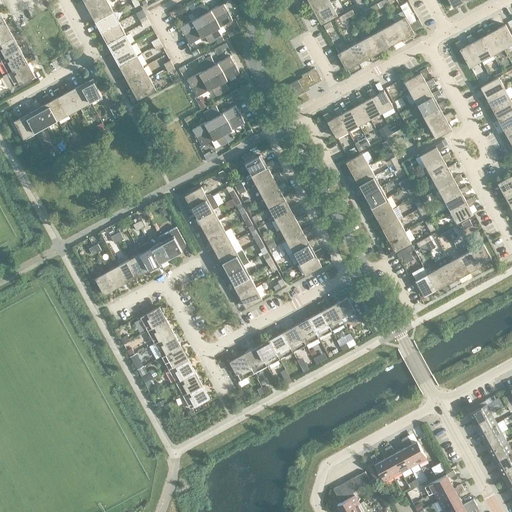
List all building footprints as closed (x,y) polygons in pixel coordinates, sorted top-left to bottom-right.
[(105,0),(84,0),(89,9),(105,0)] [(113,10),(107,0),(105,0),(89,9),(95,20),(113,10)] [(331,3),(329,0),(309,0),(315,11),(331,3)] [(404,0),(399,3),(409,21),(415,18),(405,0),(404,0)] [(186,4),(189,9),(195,6),(192,1),(186,4)] [(228,11),(223,3),(208,11),(204,3),(197,7),(206,23),(228,11)] [(337,14),(331,3),(315,11),(322,22),(337,14)] [(206,23),(197,7),(191,10),(195,18),(180,26),(185,35),(206,23)] [(136,12),(139,19),(146,16),(142,9),(136,12)] [(119,21),(113,10),(95,20),(101,31),(119,21)] [(232,20),(228,11),(206,23),(215,39),(217,43),(224,40),(220,33),(225,31),(222,25),(232,20)] [(405,16),(394,22),(403,38),(414,32),(412,28),(408,21),(405,16)] [(408,21),(412,28),(421,23),(417,16),(415,18),(409,21),(408,21)] [(125,33),(119,21),(101,31),(107,42),(125,33)] [(332,26),(330,21),(323,25),(326,29),(332,26)] [(403,38),(394,22),(383,28),(391,44),(403,38)] [(488,25),(492,31),(494,30),(503,48),(511,42),(511,36),(505,24),(496,29),(493,22),(488,25)] [(0,43),(13,36),(6,23),(0,26),(0,43)] [(215,39),(206,23),(185,35),(189,43),(205,35),(209,43),(215,39)] [(237,25),(232,28),(235,33),(240,30),(237,25)] [(391,44),(383,28),(372,34),(380,50),(391,44)] [(477,31),(481,37),(483,36),(492,54),(503,48),(494,30),(492,31),(485,35),(482,28),(477,31)] [(131,44),(125,33),(107,42),(113,53),(131,44)] [(380,50),(372,34),(361,40),(369,56),(380,50)] [(466,37),(470,43),(471,42),(481,60),(492,54),(483,36),(481,37),(474,41),(471,34),(466,37)] [(21,49),(13,36),(0,43),(0,57),(1,60),(21,49)] [(369,56),(361,40),(349,46),(358,62),(369,56)] [(459,40),(456,42),(455,43),(458,50),(460,49),(470,66),(481,60),(471,42),(470,43),(463,47),(459,40)] [(137,55),(131,44),(113,53),(120,65),(137,55)] [(358,62),(349,46),(338,53),(347,68),(358,62)] [(28,62),(21,49),(1,60),(8,73),(28,62)] [(143,66),(137,55),(120,65),(126,76),(143,66)] [(235,64),(230,55),(215,64),(210,56),(204,59),(213,76),(235,64)] [(213,76),(204,59),(198,63),(202,71),(187,79),(192,88),(213,76)] [(35,75),(28,62),(8,73),(15,86),(35,75)] [(239,72),(235,64),(213,76),(222,92),(229,89),(224,81),(239,72)] [(149,77),(143,66),(126,76),(132,87),(149,77)] [(321,79),(315,67),(301,74),(303,77),(298,79),(301,86),(303,89),(321,79)] [(429,72),(426,67),(419,71),(420,73),(405,81),(411,92),(427,84),(426,82),(422,76),(429,72)] [(76,78),(80,85),(81,84),(91,101),(102,95),(98,87),(93,78),(84,83),(80,76),(76,78)] [(222,92),(213,76),(192,88),(196,96),(212,88),(216,96),(222,92)] [(504,88),(498,76),(481,86),(487,98),(504,88)] [(155,88),(149,77),(132,87),(138,98),(155,88)] [(432,78),(426,82),(427,84),(411,92),(417,104),(433,95),(432,93),(428,87),(435,83),(432,78)] [(301,86),(298,79),(287,86),(290,91),(301,86)] [(65,84),(68,91),(70,90),(80,107),(91,101),(81,84),(80,85),(73,89),(69,82),(65,84)] [(304,91),(303,89),(301,86),(290,91),(293,97),(304,91)] [(54,90),(57,97),(59,96),(69,113),(80,107),(70,90),(68,91),(62,95),(58,88),(54,90)] [(367,91),(370,97),(372,96),(381,112),(392,106),(384,90),(375,95),(371,88),(367,91)] [(511,99),(504,88),(487,98),(493,109),(511,99)] [(438,89),(432,93),(433,95),(417,104),(423,115),(439,106),(438,104),(434,98),(441,94),(438,89)] [(42,96),(46,103),(48,102),(58,120),(69,113),(59,96),(57,97),(51,101),(47,94),(42,96)] [(356,97),(359,103),(361,102),(370,118),(381,112),(372,96),(370,97),(364,101),(360,94),(356,97)] [(511,112),(511,101),(511,99),(493,109),(499,120),(511,112)] [(32,102),(35,109),(37,108),(46,126),(58,120),(48,102),(46,103),(40,107),(36,100),(32,102)] [(345,103),(348,109),(350,108),(359,124),(370,118),(361,102),(359,103),(353,107),(349,100),(345,103)] [(444,100),(438,104),(439,106),(423,115),(429,125),(445,117),(444,115),(440,109),(447,105),(444,100)] [(216,105),(209,109),(218,125),(240,114),(235,105),(220,113),(216,105)] [(21,108),(24,115),(26,114),(36,132),(46,126),(37,108),(35,109),(29,113),(25,106),(21,108)] [(333,109),(337,115),(339,114),(348,130),(359,124),(350,108),(348,109),(341,113),(338,106),(333,109)] [(120,113),(117,107),(111,111),(114,116),(120,113)] [(218,125),(209,109),(203,112),(207,120),(192,129),(197,137),(218,125)] [(15,121),(18,126),(13,128),(17,135),(22,133),(24,138),(36,132),(26,114),(24,115),(18,119),(14,112),(10,115),(13,121),(15,121)] [(327,112),(324,114),(323,115),(326,122),(328,121),(336,137),(348,130),(339,114),(337,115),(331,119),(327,112)] [(451,112),(444,115),(445,117),(429,125),(435,137),(451,128),(446,120),(453,116),(451,112)] [(511,126),(511,112),(499,120),(505,131),(511,126)] [(245,122),(240,114),(218,125),(227,142),(234,138),(229,130),(245,122)] [(398,130),(395,124),(389,127),(392,133),(398,130)] [(227,142),(218,125),(197,137),(201,146),(211,140),(216,148),(227,142)] [(392,133),(388,125),(379,130),(383,138),(392,133)] [(84,138),(89,135),(86,130),(81,133),(84,138)] [(355,143),(359,151),(370,145),(366,137),(355,143)] [(436,146),(420,155),(427,166),(443,158),(441,156),(438,149),(445,146),(442,141),(435,145),(436,146)] [(266,149),(263,151),(259,152),(260,154),(245,162),(251,174),(266,165),(265,163),(262,157),(269,153),(266,149)] [(448,152),(441,156),(443,158),(427,166),(433,177),(449,168),(448,167),(444,160),(450,157),(448,152)] [(368,164),(362,153),(346,161),(353,173),(368,164)] [(272,160),(265,163),(266,165),(251,174),(257,185),(272,176),(271,174),(268,168),(275,164),(272,160)] [(454,163),(448,167),(449,168),(433,177),(439,188),(455,180),(453,178),(450,171),(457,168),(454,163)] [(374,175),(368,164),(353,173),(359,184),(374,175)] [(226,176),(223,170),(218,172),(221,178),(226,176)] [(278,171),(271,174),(272,176),(257,185),(263,196),(278,187),(277,185),(274,179),(281,175),(278,171)] [(460,174),(453,178),(455,180),(439,188),(445,199),(461,191),(460,189),(456,182),(463,179),(460,174)] [(511,189),(511,174),(498,182),(504,194),(511,189)] [(381,186),(374,175),(359,184),(365,195),(381,186)] [(284,182),(277,185),(278,187),(263,196),(269,207),(284,198),(284,197),(280,190),(287,186),(284,182)] [(245,191),(241,183),(235,186),(239,194),(245,191)] [(466,185),(460,189),(461,191),(445,199),(451,210),(467,202),(466,200),(462,194),(469,190),(466,185)] [(185,195),(191,206),(207,198),(201,186),(185,195)] [(387,197),(381,186),(365,195),(371,206),(387,197)] [(290,193),(284,197),(284,198),(269,207),(272,212),(275,218),(291,209),(290,208),(286,201),(293,197),(290,193)] [(212,195),(207,198),(191,206),(197,217),(213,209),(218,206),(212,195)] [(472,196),(466,200),(467,202),(451,210),(452,212),(457,222),(473,213),(468,204),(475,201),(472,196)] [(251,202),(249,197),(243,200),(245,205),(251,202)] [(393,208),(387,197),(371,206),(377,217),(393,208)] [(297,204),(290,208),(291,209),(275,218),(281,229),(297,221),(296,219),(292,212),(299,208),(297,204)] [(426,213),(422,207),(418,209),(421,216),(426,213)] [(395,212),(393,208),(377,217),(383,228),(399,220),(395,212)] [(215,212),(213,209),(197,217),(203,228),(219,220),(215,212)] [(249,218),(246,212),(241,214),(244,221),(249,218)] [(303,215),(296,219),(297,221),(281,229),(287,240),(303,232),(302,230),(298,223),(305,220),(303,215)] [(145,226),(141,219),(137,222),(140,228),(145,226)] [(225,231),(219,220),(203,228),(209,239),(225,231)] [(405,230),(399,220),(383,228),(389,239),(405,230)] [(435,229),(431,222),(426,225),(430,231),(435,229)] [(309,226),(302,230),(303,232),(287,240),(293,251),(309,243),(308,241),(304,234),(311,231),(309,226)] [(176,227),(159,236),(162,241),(171,257),(182,250),(179,245),(184,242),(176,227)] [(455,232),(453,227),(446,231),(449,235),(455,232)] [(411,242),(405,230),(389,239),(395,250),(411,242)] [(123,238),(119,231),(115,234),(118,240),(123,238)] [(231,242),(225,231),(209,239),(215,251),(231,242)] [(449,235),(446,231),(440,234),(443,239),(449,235)] [(261,240),(257,234),(253,236),(256,243),(261,240)] [(431,240),(429,235),(422,239),(425,243),(431,240)] [(315,237),(308,241),(309,243),(293,251),(296,256),(291,259),(293,264),(299,261),(299,262),(315,254),(314,252),(310,245),(317,242),(315,237)] [(275,246),(271,238),(265,242),(269,249),(275,246)] [(264,247),(261,240),(256,243),(260,249),(264,247)] [(171,257),(162,241),(151,247),(160,263),(171,257)] [(237,253),(231,242),(215,251),(221,262),(237,253)] [(101,250),(97,243),(93,246),(96,252),(101,250)] [(491,259),(483,243),(471,250),(480,265),(491,259)] [(160,263),(151,247),(140,253),(149,269),(160,263)] [(321,248),(314,252),(315,254),(299,262),(305,274),(321,265),(316,257),(323,253),(321,248)] [(242,250),(237,253),(221,262),(227,273),(243,264),(248,261),(242,250)] [(480,265),(471,250),(460,256),(469,271),(480,265)] [(277,252),(272,254),(275,261),(280,258),(277,252)] [(149,269),(140,253),(129,259),(137,275),(149,269)] [(469,271),(460,256),(449,262),(458,277),(469,271)] [(137,275),(129,259),(118,265),(126,281),(137,275)] [(277,269),(273,262),(269,265),(272,271),(277,269)] [(458,277),(449,262),(438,268),(447,283),(458,277)] [(249,275),(243,264),(227,273),(233,284),(249,275)] [(126,281),(118,265),(107,271),(115,287),(126,281)] [(447,283),(438,268),(427,274),(436,289),(447,283)] [(115,287),(107,271),(95,277),(104,293),(115,287)] [(436,289),(427,274),(416,280),(424,296),(436,289)] [(255,286),(249,275),(233,284),(239,295),(255,286)] [(285,285),(282,278),(277,281),(279,283),(281,287),(285,285)] [(261,298),(255,286),(239,295),(246,306),(261,298)] [(347,297),(334,304),(345,323),(358,316),(347,297)] [(345,323),(334,304),(321,311),(332,330),(345,323)] [(166,319),(159,306),(140,317),(147,330),(166,319)] [(332,330),(321,311),(308,318),(319,337),(332,330)] [(319,337),(308,318),(295,325),(306,344),(319,337)] [(173,332),(166,319),(147,330),(154,343),(173,332)] [(306,344),(295,325),(282,332),(293,352),(306,344)] [(180,345),(173,332),(154,343),(161,356),(180,345)] [(293,352),(282,332),(269,339),(280,359),(293,352)] [(123,344),(130,340),(126,334),(120,338),(123,344)] [(280,359),(269,339),(256,347),(267,366),(280,359)] [(343,350),(349,346),(346,341),(340,344),(343,350)] [(188,358),(180,345),(161,356),(168,369),(188,358)] [(135,353),(131,346),(126,349),(130,356),(135,353)] [(267,366),(256,347),(243,354),(254,373),(267,366)] [(254,373),(243,354),(230,361),(241,380),(254,373)] [(322,360),(319,354),(313,358),(316,363),(322,360)] [(137,369),(144,365),(139,356),(132,359),(137,369)] [(195,371),(188,358),(168,369),(176,382),(195,371)] [(303,371),(308,368),(305,362),(300,365),(303,371)] [(285,369),(279,372),(286,384),(292,381),(285,369)] [(141,376),(145,382),(150,379),(154,377),(150,371),(141,376)] [(202,384),(195,371),(176,382),(183,395),(202,384)] [(145,382),(148,388),(154,385),(150,379),(145,382)] [(209,398),(202,384),(183,395),(190,408),(209,398)] [(469,413),(474,423),(492,413),(486,403),(469,413)] [(497,423),(492,413),(474,423),(479,432),(497,423)] [(502,432),(497,423),(479,432),(484,441),(502,432)] [(507,441),(502,432),(484,441),(490,451),(507,441)] [(417,441),(409,445),(418,462),(426,458),(417,441)] [(511,451),(511,450),(507,441),(490,451),(495,461),(511,451)] [(418,462),(409,445),(400,450),(409,467),(418,462)] [(409,467),(400,450),(392,455),(401,471),(409,467)] [(511,463),(511,451),(495,461),(500,470),(511,463)] [(401,471),(392,455),(383,459),(393,476),(401,471)] [(393,476),(383,459),(375,464),(380,473),(384,481),(393,476)] [(366,465),(373,477),(380,473),(375,464),(373,462),(366,465)] [(431,468),(435,475),(446,469),(442,462),(431,468)] [(511,475),(511,463),(500,470),(505,480),(511,475)] [(371,482),(365,471),(359,474),(365,485),(371,482)] [(365,485),(359,474),(354,477),(360,488),(365,485)] [(446,474),(429,483),(424,486),(429,495),(434,492),(450,483),(446,474)] [(360,488),(354,477),(349,480),(355,490),(360,488)] [(416,478),(408,482),(412,489),(419,485),(416,478)] [(355,490),(349,480),(344,482),(350,493),(355,490)] [(350,493),(344,482),(338,485),(344,496),(350,493)] [(455,491),(450,483),(434,492),(438,500),(455,491)] [(344,496),(338,485),(333,488),(339,499),(344,496)] [(460,500),(455,491),(438,500),(443,509),(460,500)] [(337,504),(341,511),(342,511),(359,503),(354,494),(337,504)] [(456,511),(464,508),(460,500),(443,509),(444,511),(456,511)] [(425,507),(421,502),(415,505),(418,511),(425,507)] [(362,511),(363,511),(359,503),(342,511),(362,511)]
